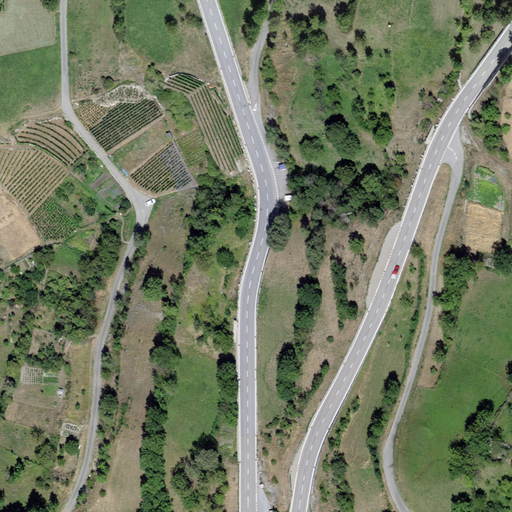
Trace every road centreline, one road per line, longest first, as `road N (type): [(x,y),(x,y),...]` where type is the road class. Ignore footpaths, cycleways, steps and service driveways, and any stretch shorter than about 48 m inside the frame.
road 1 (unclassified): [(68,0),(68,109),(132,195),(141,223),(103,341),(91,466),(70,511)]
road 2 (tertiary): [(298,511),(311,454),(383,305),(443,141)]
road 3 (unclassified): [(416,511),(397,485),(389,432),(423,338),(449,197),(443,141)]
road 4 (tertiary): [(254,137),(270,208),(248,309),(249,511)]
road 5 (tertiary): [(208,0),(254,137)]
road 6 (unclassified): [(254,137),(257,74),(277,0)]
road 7 (tertiary): [(443,141),(511,37)]
